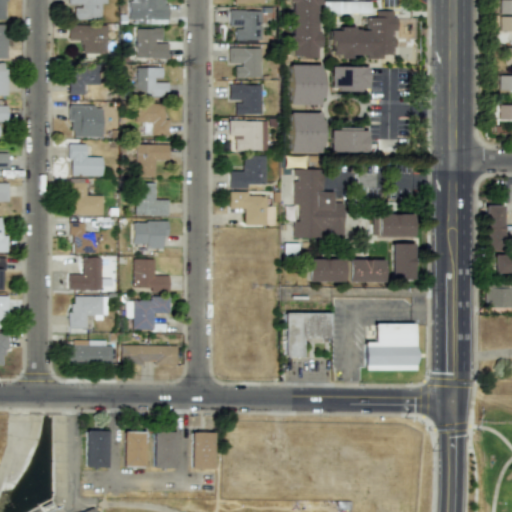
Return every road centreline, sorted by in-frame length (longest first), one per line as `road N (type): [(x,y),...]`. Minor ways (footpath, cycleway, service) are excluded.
road 1 (residential): [(448,398),(0,392)]
road 2 (secondary): [(448,398),(449,0)]
road 3 (residential): [(199,395),(198,0)]
road 4 (residential): [(37,393),(37,0)]
